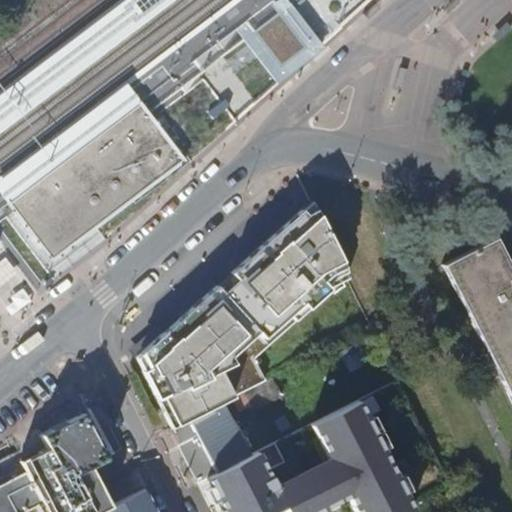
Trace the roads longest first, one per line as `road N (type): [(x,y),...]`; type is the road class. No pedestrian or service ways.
road 1 (residential): [(511,192),(315,147),(278,151),(254,162),(71,321)]
road 2 (residential): [(71,321),(108,370),(178,511)]
